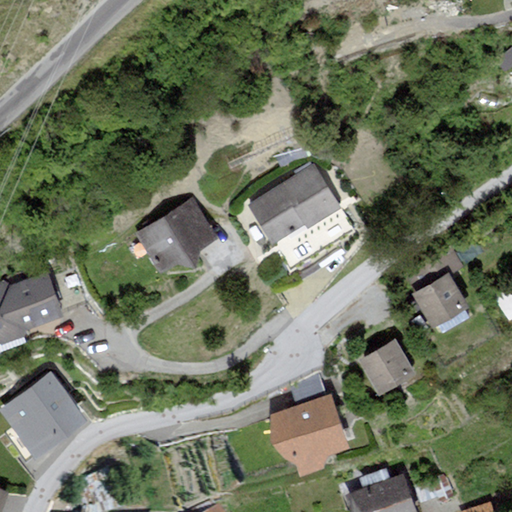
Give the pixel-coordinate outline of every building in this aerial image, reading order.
[(310,167),(252,204),(278,244),(336,208),(310,167)] [(194,199),(138,231),(162,272),(218,240),(194,199)] [(67,314),(48,266),(0,283),(0,338),(1,339),(67,314)] [(448,274),(416,292),(433,322),(465,304),(448,274)] [(395,340),(364,358),(382,389),(413,372),(395,340)] [(50,370),(0,407),(37,456),(87,419),(50,370)] [(330,398),(274,417),(290,463),(346,444),(330,398)] [(415,511),(402,476),(349,495),(355,511),(415,511)] [(0,511),(8,493),(0,489),(0,511)]
